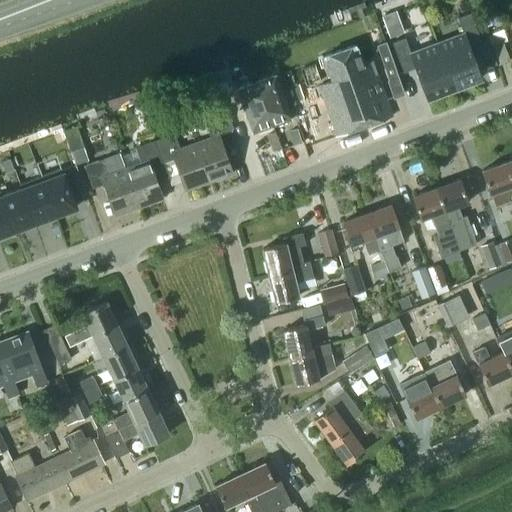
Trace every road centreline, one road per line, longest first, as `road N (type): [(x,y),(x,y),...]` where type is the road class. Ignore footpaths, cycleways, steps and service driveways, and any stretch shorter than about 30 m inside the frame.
road 1 (residential): [(221,211),(511,104)]
road 2 (residential): [(275,422),(320,482),(353,495),(511,421)]
road 3 (residential): [(116,249),(209,451)]
road 4 (residential): [(275,422),(221,211)]
road 5 (residential): [(84,511),(209,451)]
road 6 (residential): [(0,293),(116,249)]
